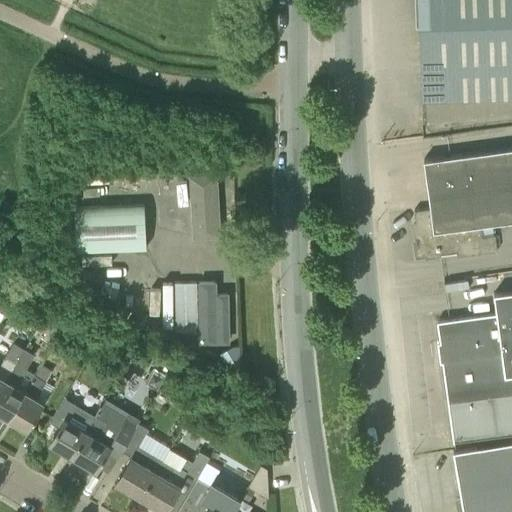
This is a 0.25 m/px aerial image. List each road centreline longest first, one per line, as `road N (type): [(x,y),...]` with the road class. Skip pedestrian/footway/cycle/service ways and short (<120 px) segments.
road 1 (unclassified): [(388,492),(363,279),(349,52)]
road 2 (residential): [(293,84),(301,390),(323,511)]
